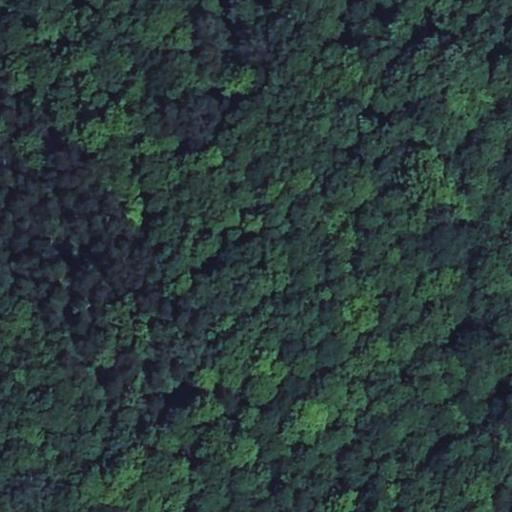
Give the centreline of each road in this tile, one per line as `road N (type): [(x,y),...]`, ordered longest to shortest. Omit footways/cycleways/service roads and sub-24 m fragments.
road 1 (track): [(49,511),(511,112)]
road 2 (track): [(432,184),(293,0)]
